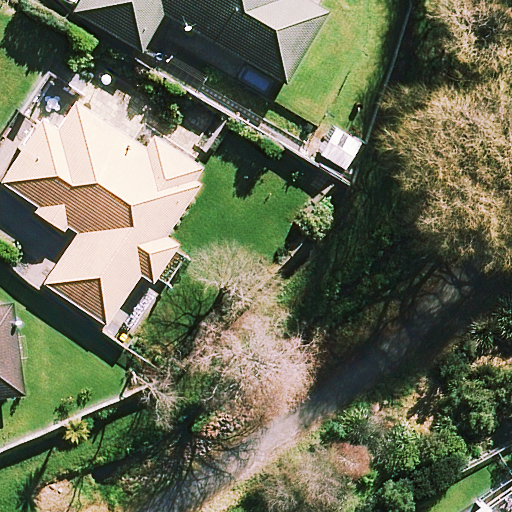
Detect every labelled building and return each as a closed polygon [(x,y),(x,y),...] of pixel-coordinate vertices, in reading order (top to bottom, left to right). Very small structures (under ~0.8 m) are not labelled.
[(78,0),(73,10),(138,48),(160,9),(283,79),(323,10),(305,0),(78,0)] [(0,176),(0,181),(36,204),(30,213),(57,230),(63,220),(76,228),(42,283),(104,322),(137,270),(151,278),(173,243),(161,235),(204,167),(144,130),(152,118),(127,103),(114,124),(73,99),(56,127),(38,116),(0,176)] [(358,141),(332,125),(313,155),(339,172),(358,141)] [(0,297),(0,397),(21,395),(10,296),(0,297)] [(493,511),(484,498),(462,511),(493,511)]
